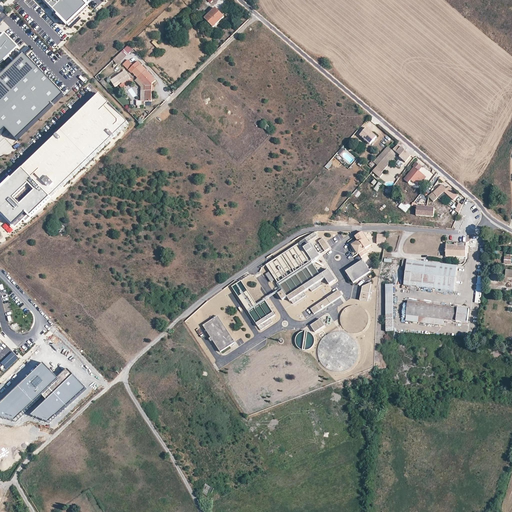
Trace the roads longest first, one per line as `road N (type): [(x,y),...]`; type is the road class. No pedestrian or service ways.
road 1 (residential): [(491,218),(453,231),(303,231),(182,317)]
road 2 (unclassified): [(491,218),(240,0)]
road 3 (track): [(182,317),(18,471),(15,481),(33,511)]
road 4 (track): [(126,372),(128,390),(201,511)]
road 5 (track): [(256,14),(163,106)]
